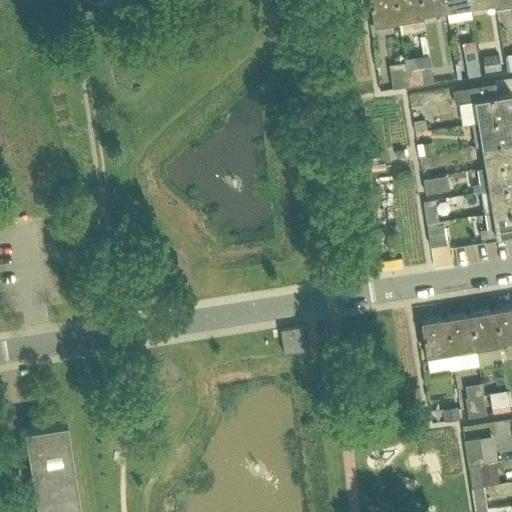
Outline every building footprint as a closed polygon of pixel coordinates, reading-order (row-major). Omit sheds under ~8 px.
[(0,0),(0,52),(32,49),(26,0),(0,0)] [(369,0),(374,25),(399,22),(395,0),(369,0)] [(423,18),(422,12),(419,0),(395,0),(399,22),(423,18)] [(419,0),(422,12),(446,8),(445,0),(419,0)] [(468,73),(480,71),(476,47),(464,49),(468,73)] [(485,70),(501,67),(498,52),(482,55),(485,70)] [(393,87),(409,84),(405,60),(389,63),(393,87)] [(412,83),(434,80),(431,64),(409,66),(412,83)] [(455,103),(475,99),(478,120),(511,114),(511,95),(511,92),(495,94),(493,82),(453,89),(455,103)] [(476,144),(482,143),(511,138),(511,114),(478,120),(472,121),(476,144)] [(447,116),(447,132),(467,132),(467,116),(447,116)] [(485,166),(511,161),(511,138),(482,143),(485,166)] [(396,156),(404,155),(404,154),(403,148),(395,149),(396,156)] [(481,189),(511,184),(511,161),(485,166),(478,167),(480,181),(473,182),(474,190),(481,189)] [(426,191),(450,187),(448,174),(424,177),(426,191)] [(485,212),(511,207),(511,184),(481,189),(485,212)] [(426,220),(438,218),(436,202),(424,204),(426,220)] [(511,207),(485,212),(487,226),(480,227),(481,236),(511,230),(511,207)] [(430,244),(446,241),(443,221),(427,224),(430,244)] [(511,337),(511,304),(494,307),(499,340),(511,337)] [(499,340),(494,307),(470,311),(475,344),(476,350),(500,346),(499,340)] [(475,344),(470,311),(445,315),(452,354),(476,350),(475,344)] [(427,358),(452,354),(445,315),(421,319),(427,358)] [(492,406),(510,403),(507,388),(489,391),(492,406)] [(468,409),(485,407),(483,391),(465,394),(468,409)] [(35,490),(78,483),(67,419),(25,426),(35,490)] [(479,436),(464,438),(467,462),(479,460),(483,460),(479,436)] [(471,485),(483,483),(479,460),(467,462),(471,485)] [(38,511),(82,511),(78,483),(35,490),(38,511)] [(475,508),(486,506),(483,483),(471,485),(475,508)]
